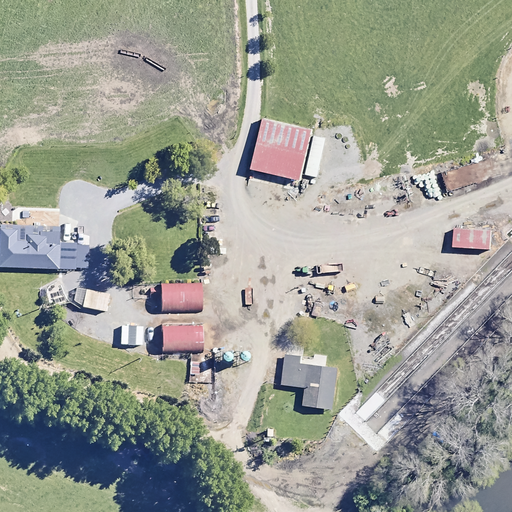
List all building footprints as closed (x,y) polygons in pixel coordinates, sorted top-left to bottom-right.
[(311,130),(263,119),(251,170),(299,182),(311,130)] [(490,232),(453,230),(452,250),(489,252),(490,232)] [(57,245),(57,235),(25,234),(25,243),(12,243),(12,269),(73,270),(73,245),(57,245)] [(201,284),(159,285),(159,312),(202,311),(201,284)] [(107,295),(86,291),(83,309),(104,313),(107,295)] [(201,351),(200,327),(160,328),(161,353),(201,351)] [(300,358),(284,357),(281,386),(304,389),(302,408),(331,411),(336,371),(299,366),(300,358)]
